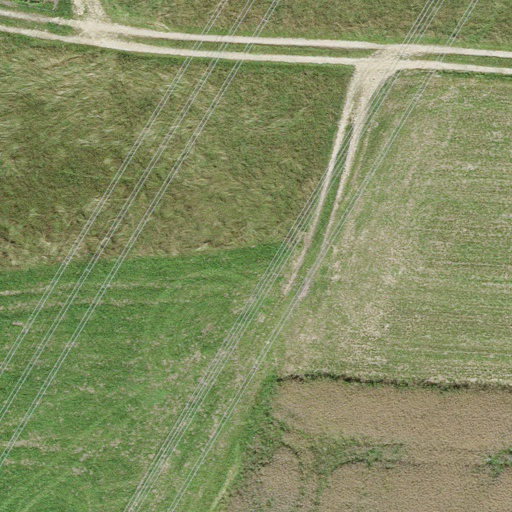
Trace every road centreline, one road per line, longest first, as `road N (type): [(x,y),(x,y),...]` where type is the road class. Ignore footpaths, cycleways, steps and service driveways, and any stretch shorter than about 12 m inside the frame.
road 1 (track): [(511,54),(143,31),(0,11)]
road 2 (track): [(213,511),(309,292),(392,46)]
